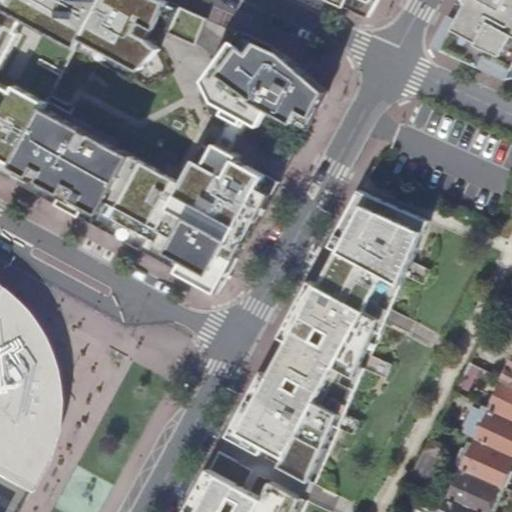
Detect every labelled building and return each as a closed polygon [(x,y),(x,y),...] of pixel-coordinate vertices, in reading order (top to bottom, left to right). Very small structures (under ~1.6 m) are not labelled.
[(309,127),(335,78),(242,35),(208,79),(219,102),(231,108),(228,113),(240,119),(223,150),(210,143),(192,178),(54,102),(90,37),(149,68),(167,47),(159,33),(162,27),(197,43),(209,19),(167,0),(0,0),(0,156),(18,166),(188,259),(182,272),(219,293),(281,178),(251,161),(256,153),(245,147),(259,123),(288,138),(297,121),(309,127)] [(349,0),(351,1),(373,11),(379,0),(349,0)] [(511,0),(465,0),(441,44),(511,75),(511,0)] [(302,511),(313,490),(388,315),(430,221),(362,190),(332,246),(341,251),(323,285),(313,281),(283,337),(291,342),(273,376),(264,372),(229,436),(248,447),(244,454),(240,461),(221,451),(188,511),(302,511)] [(0,478),(27,493),(44,461),(53,430),(55,402),(51,370),(42,344),(33,328),(22,312),(11,300),(0,290),(0,478)] [(511,380),(508,379),(494,408),(511,416),(511,380)] [(511,416),(494,408),(479,439),(511,453),(511,416)] [(511,453),(479,439),(465,468),(503,485),(511,464),(511,453)] [(433,441),(427,451),(441,457),(446,447),(433,441)] [(427,487),(442,457),(441,457),(427,451),(412,481),(427,487)] [(465,468),(451,497),(486,511),(489,511),(491,508),(492,507),(503,485),(465,468)] [(486,511),(451,497),(441,493),(432,511),(486,511)]
